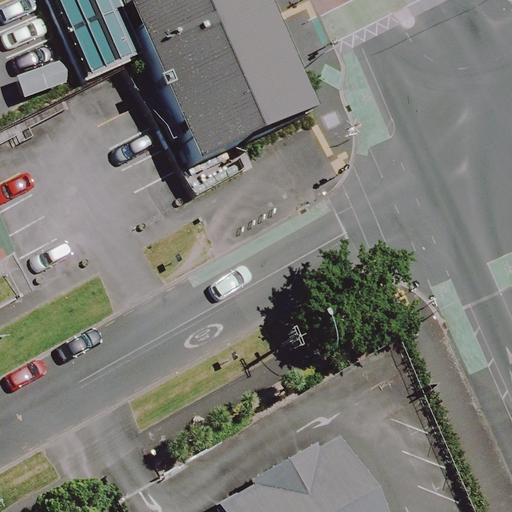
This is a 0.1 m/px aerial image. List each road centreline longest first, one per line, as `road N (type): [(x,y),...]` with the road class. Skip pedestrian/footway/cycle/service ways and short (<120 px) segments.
road 1 (residential): [(0,427),(345,236),(429,158)]
road 2 (secondary): [(511,320),(429,158)]
road 3 (secondary): [(429,158),(356,0)]
